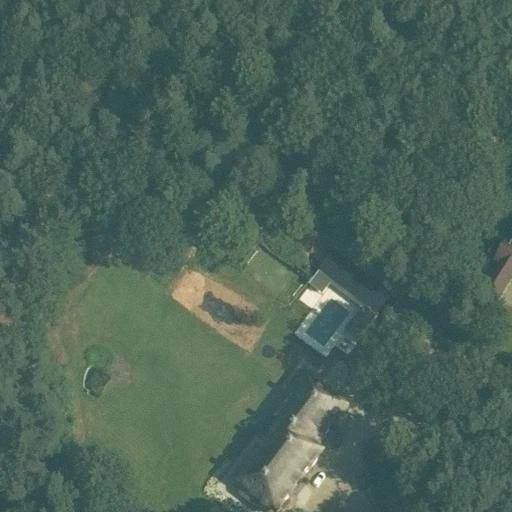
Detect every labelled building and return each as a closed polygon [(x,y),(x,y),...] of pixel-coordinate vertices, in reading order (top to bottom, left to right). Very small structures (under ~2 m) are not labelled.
[(278,193),(270,203),(290,218),(298,208),(278,193)] [(511,247),(507,245),(496,262),(501,265),(484,292),(496,300),(511,274),(511,247)] [(334,257),(319,277),(376,321),(392,301),(334,257)] [(379,330),(400,346),(412,332),(390,315),(379,330)] [(268,511),(277,511),(320,457),(315,452),(347,410),(306,379),(273,422),(280,427),(234,486),(268,511)] [(438,423),(402,440),(414,465),(450,448),(438,423)]
